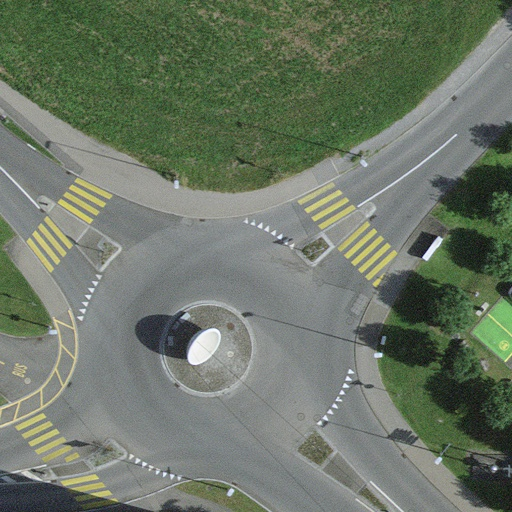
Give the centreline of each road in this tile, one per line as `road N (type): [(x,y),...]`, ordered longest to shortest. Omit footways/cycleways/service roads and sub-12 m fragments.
road 1 (residential): [(282,287),(511,75)]
road 2 (unclassified): [(433,511),(332,409),(298,362)]
road 3 (residential): [(130,290),(0,165)]
road 4 (unclassified): [(282,287),(261,266),(205,249),(150,268),(130,290)]
road 5 (unclassified): [(161,423),(95,460),(0,479)]
road 6 (unclassified): [(130,290),(114,337),(116,362),(140,408),(161,423)]
road 7 (unclassified): [(220,435),(327,511)]
